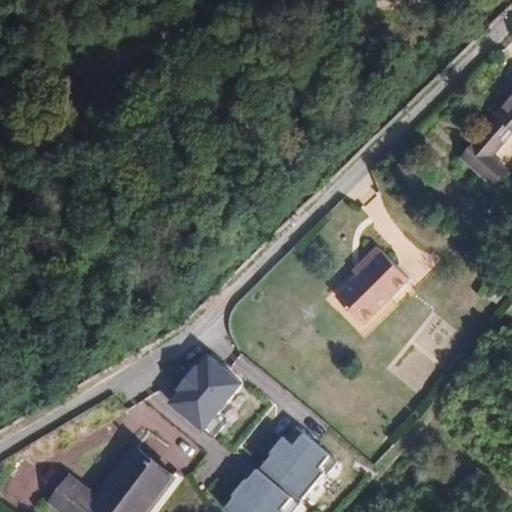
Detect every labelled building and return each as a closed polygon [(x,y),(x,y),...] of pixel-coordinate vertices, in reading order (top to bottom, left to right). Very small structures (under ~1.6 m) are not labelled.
[(511,96),(491,122),(492,123),(456,167),(487,193),(499,178),(501,180),(511,166),(511,96)] [(377,285),(396,266),(369,240),(323,285),(349,311),(343,317),(351,326),(385,293),(377,285)] [(171,380),(159,394),(205,432),(248,379),(212,354),(181,389),(171,380)] [(294,423),(226,509),(229,511),(294,511),(340,460),(294,423)] [(138,511),(168,474),(128,443),(89,494),(61,472),(44,494),(64,511),(138,511)]
